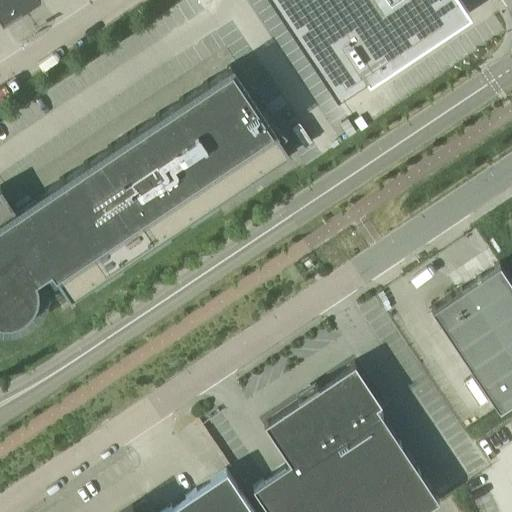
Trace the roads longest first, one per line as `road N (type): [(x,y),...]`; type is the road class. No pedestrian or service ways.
road 1 (unclassified): [(0,510),(511,166)]
road 2 (unclassified): [(25,393),(511,64)]
road 3 (unclassified): [(0,79),(118,0)]
